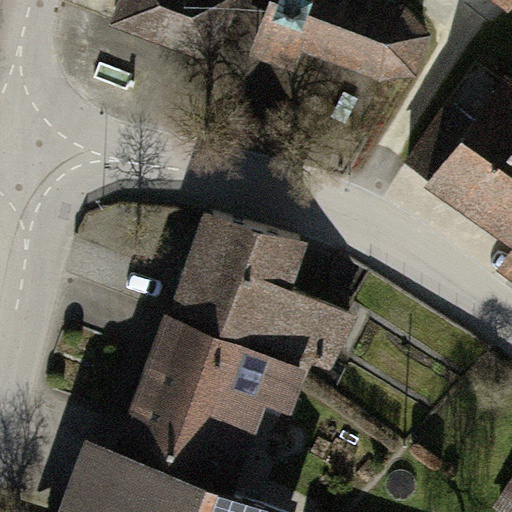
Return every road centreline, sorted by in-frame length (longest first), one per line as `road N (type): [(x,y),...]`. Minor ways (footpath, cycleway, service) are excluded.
road 1 (unclassified): [(511,323),(401,237),(214,177),(25,166)]
road 2 (unclassified): [(0,367),(25,166)]
road 3 (unclassified): [(25,166),(44,0)]
